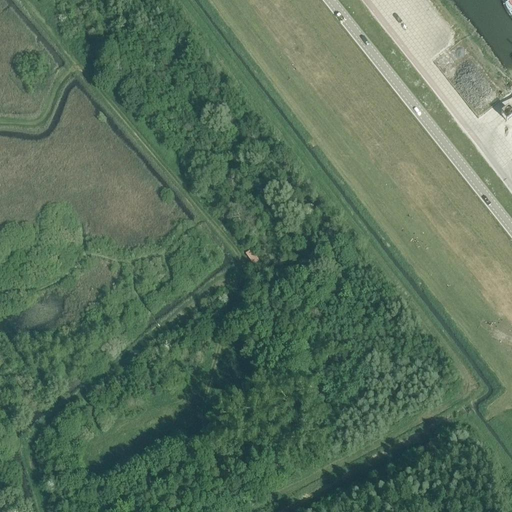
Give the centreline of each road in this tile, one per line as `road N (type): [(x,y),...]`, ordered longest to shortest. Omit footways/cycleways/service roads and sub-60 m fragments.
road 1 (track): [(240,511),(202,414),(239,280),(235,255),(22,0)]
road 2 (track): [(45,511),(26,450),(34,431),(225,280)]
road 3 (unclassified): [(330,0),(511,228)]
